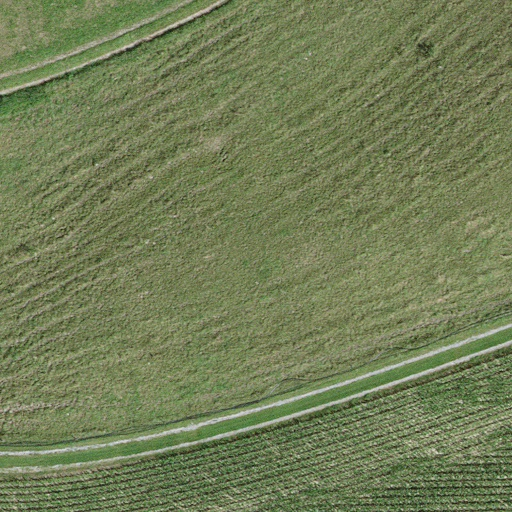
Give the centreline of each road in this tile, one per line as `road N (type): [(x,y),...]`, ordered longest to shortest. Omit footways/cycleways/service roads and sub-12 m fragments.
road 1 (track): [(0,460),(39,463),(172,445),(305,412),(511,335)]
road 2 (track): [(0,87),(209,0)]
